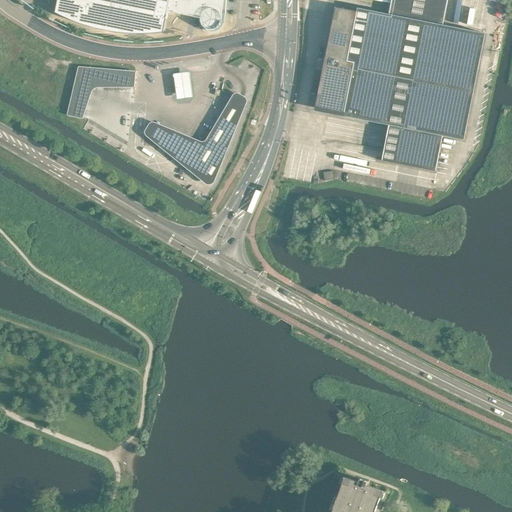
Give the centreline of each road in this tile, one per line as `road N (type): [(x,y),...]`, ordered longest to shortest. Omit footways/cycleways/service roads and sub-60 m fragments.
road 1 (secondary): [(511,413),(213,258)]
road 2 (unclassified): [(241,38),(176,51),(110,52),(56,35),(0,0)]
road 3 (secondary): [(213,258),(0,133)]
road 4 (unclassified): [(213,258),(272,142),(287,41)]
